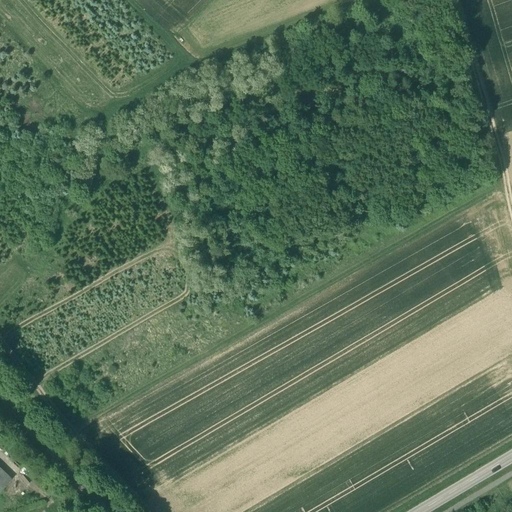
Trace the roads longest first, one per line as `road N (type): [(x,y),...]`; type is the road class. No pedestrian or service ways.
road 1 (track): [(72,430),(505,179)]
road 2 (track): [(25,0),(120,105),(37,258),(0,302)]
road 3 (track): [(140,0),(213,62),(375,0)]
road 4 (track): [(146,511),(0,340)]
road 5 (track): [(511,210),(457,0)]
road 6 (track): [(0,339),(175,238)]
road 7 (track): [(32,384),(192,292)]
